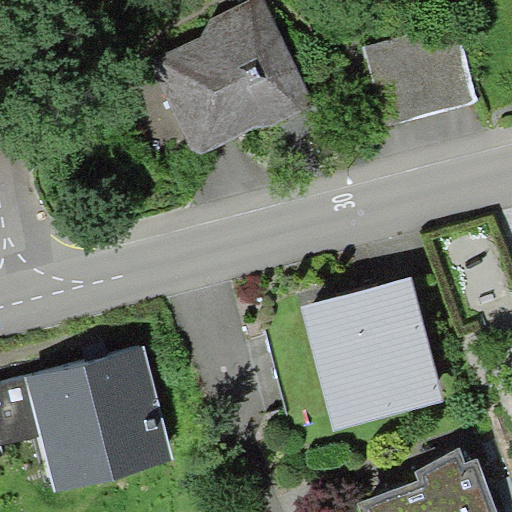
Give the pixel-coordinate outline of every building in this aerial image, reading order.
[(152,65),(192,146),(257,115),(266,120),(307,100),(303,91),(298,94),(257,9),(262,7),(258,0),(255,0),(207,23),(205,40),(152,65)] [(378,123),(469,99),(454,40),(423,48),(417,34),(361,49),(378,123)] [(429,390),(402,284),(374,292),(372,286),(332,296),(333,302),(305,310),(333,415),(429,390)] [(135,348),(0,382),(0,442),(41,432),(54,484),(131,464),(129,458),(161,450),(135,348)] [(485,511),(468,464),(456,469),(451,455),(419,472),(422,481),(338,511),(485,511)] [(511,511),(511,496),(511,493),(496,499),(500,511),(511,511)]
